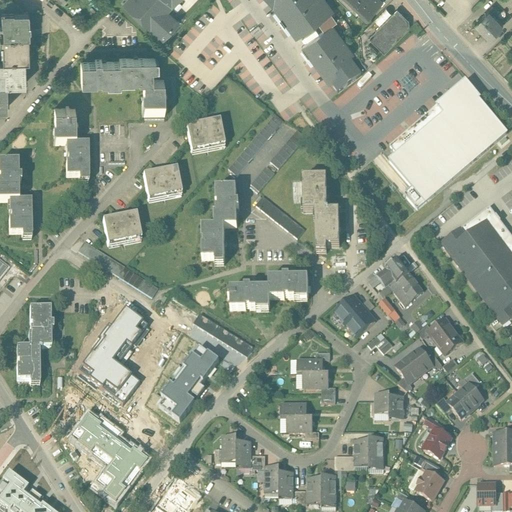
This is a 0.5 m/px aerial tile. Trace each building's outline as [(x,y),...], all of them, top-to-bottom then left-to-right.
[(167,11),(176,0),(124,0),(121,3),(162,40),(179,21),(167,11)] [(268,0),(297,39),(318,22),(331,13),(334,11),(326,0),(268,0)] [(344,0),(356,11),(359,7),(367,15),(381,0),(344,0)] [(493,7),(489,11),(489,10),(475,23),(490,38),(503,25),(493,15),(497,12),(493,7)] [(27,13),(2,13),(3,31),(2,32),(3,37),(27,36),(28,36),(27,13)] [(331,13),(318,22),(324,31),(333,24),(337,21),(331,13)] [(393,14),(393,18),(388,18),(385,22),(385,21),(369,38),(384,53),(409,28),(409,20),(402,21),(402,14),(393,14)] [(338,94),(361,77),(348,58),(354,53),(333,24),(324,31),(302,47),(338,94)] [(3,37),(0,36),(0,43),(2,43),(2,61),(24,60),(24,61),(28,60),(27,36),(3,37)] [(163,94),(163,80),(152,80),(151,68),(154,67),(157,67),(157,58),(154,58),(119,58),(119,61),(101,62),(101,59),(95,60),(95,62),(80,62),(81,82),(96,82),(96,80),(100,80),(100,82),(106,82),(106,84),(120,84),(120,82),(120,81),(134,80),(134,79),(139,78),(138,80),(143,80),(143,95),(145,95),(145,99),(143,100),(143,105),(141,105),(142,119),(144,119),(164,119),(164,100),(166,100),(166,94),(163,94)] [(2,61),(0,60),(0,84),(6,85),(25,84),(24,61),(24,60),(2,61)] [(417,212),(507,135),(471,93),(470,94),(467,90),(460,96),(459,94),(453,94),(436,108),(436,109),(418,124),(390,148),(397,157),(389,163),(414,192),(406,199),(417,212)] [(88,146),(75,146),(75,128),(77,128),(77,122),(75,122),(74,108),(68,108),(68,106),(65,106),(65,108),(54,108),(54,123),(56,123),(56,128),(54,128),(55,134),(53,134),(53,147),(55,147),(66,147),(66,160),(68,160),(68,165),(66,165),(66,179),(78,179),(79,182),(79,184),(88,184),(88,182),(88,146)] [(275,116),(228,171),(236,178),(283,124),(275,116)] [(219,123),(186,129),(191,154),(224,147),(219,123)] [(297,132),(270,164),(278,171),(306,139),(297,132)] [(18,179),(17,165),(0,164),(0,203),(8,204),(9,217),(11,217),(11,222),(9,222),(9,236),(21,236),(21,239),(22,239),(22,241),(31,241),(31,238),(31,203),(18,203),(18,185),(20,185),(20,179),(18,179)] [(266,168),(250,186),(259,194),(275,176),(266,168)] [(176,171),(143,178),(148,202),(181,196),(176,171)] [(327,213),(326,180),(302,180),(303,215),(317,214),(317,223),(315,223),(316,252),(327,251),(327,249),(339,249),(339,214),(328,214),(328,213),(327,213)] [(236,190),(215,191),(216,206),(218,206),(218,210),(216,210),(216,216),(214,216),(214,229),(204,230),(202,230),(202,243),(204,243),(204,248),(202,248),(202,262),(215,262),(215,265),(215,268),(224,267),(224,265),(224,230),(236,229),(236,211),(239,211),(238,205),(236,205),(236,190)] [(304,232),(263,199),(255,208),(297,241),(304,232)] [(511,308),(511,238),(489,209),(461,230),(441,245),(503,328),(511,320),(511,318),(507,312),(511,308)] [(136,216),(102,223),(107,248),(141,241),(136,216)] [(124,269),(84,243),(78,253),(118,278),(124,269)] [(398,262),(386,271),(395,283),(389,288),(392,292),(399,287),(397,285),(409,276),(398,262)] [(158,290),(124,269),(118,278),(152,300),(158,290)] [(386,271),(376,278),(370,283),(377,292),(383,287),(385,290),(389,288),(395,283),(386,271)] [(409,276),(397,285),(399,287),(392,292),(405,309),(423,294),(409,276)] [(283,278),(283,281),(269,281),(269,291),(251,291),(251,289),(244,289),(244,291),(230,292),(230,298),(228,298),(228,301),(230,301),(230,312),(246,312),(246,310),(250,310),(250,312),(256,311),(256,313),(269,313),(269,311),(269,301),(284,301),(284,299),(288,299),(289,301),(294,301),(294,303),(308,303),(308,301),(308,280),(289,281),(289,278),(283,278)] [(353,298),(334,315),(345,327),(364,311),(353,298)] [(388,317),(395,312),(385,300),(378,305),(388,317)] [(50,311),(29,311),(30,326),(31,326),(31,331),(30,331),(30,337),(28,337),(28,350),(18,350),(16,350),(16,364),(18,364),(18,369),(16,369),(17,382),(29,382),(29,385),(30,385),(30,388),(39,388),(39,385),(39,352),(41,352),(41,350),(50,350),(50,331),(52,331),(52,325),(50,325),(50,311)] [(375,324),(364,311),(345,327),(356,340),(375,324)] [(91,356),(77,374),(122,408),(139,385),(117,368),(147,328),(124,312),(111,330),(108,327),(97,342),(99,344),(90,355),(91,356)] [(414,332),(426,326),(422,319),(411,325),(414,332)] [(431,332),(428,335),(429,337),(436,346),(453,333),(445,322),(431,332)] [(427,327),(417,336),(422,342),(429,337),(428,335),(431,332),(427,327)] [(453,333),(436,346),(445,358),(462,345),(453,333)] [(376,339),(367,347),(371,351),(376,347),(380,343),(376,339)] [(380,343),(376,347),(380,352),(389,344),(385,340),(380,343)] [(389,344),(380,352),(383,356),(393,349),(389,344)] [(198,400),(205,391),(200,388),(219,364),(200,349),(161,399),(164,401),(159,408),(180,424),(195,405),(190,401),(193,397),(198,400)] [(428,362),(419,351),(407,360),(420,377),(432,369),(433,368),(428,362)] [(478,357),(481,364),(487,362),(484,355),(478,357)] [(442,368),(434,357),(428,362),(433,368),(432,369),(435,373),(442,368)] [(420,377),(407,360),(395,369),(404,380),(408,386),(409,386),(420,377)] [(453,361),(443,369),(448,376),(458,368),(453,361)] [(316,362),(300,362),(300,376),(296,376),(297,377),(305,377),(323,377),(323,376),(323,363),(323,362),(316,362)] [(480,385),(472,375),(464,382),(468,386),(469,386),(473,391),(480,385)] [(323,377),(305,377),(305,391),(321,391),(328,391),(328,390),(328,376),(323,376),(323,377)] [(408,386),(404,380),(397,385),(407,394),(412,390),(409,386),(408,386)] [(468,386),(458,395),(472,411),(483,402),(473,391),(469,386),(468,386)] [(472,411),(458,395),(447,404),(447,405),(451,410),(461,421),(472,411)] [(389,396),(375,396),(374,413),(388,413),(388,422),(389,422),(389,419),(403,419),(403,399),(389,399),(389,396)] [(447,404),(443,400),(436,406),(444,416),(451,410),(447,405),(447,404)] [(307,406),(283,406),(283,420),(280,420),(280,421),(289,421),(289,420),(306,420),(307,420),(307,406)] [(87,419),(72,439),(78,444),(77,446),(108,470),(97,485),(106,492),(102,497),(115,507),(147,464),(116,441),(119,437),(100,422),(96,426),(87,419)] [(307,420),(306,420),(289,420),(289,421),(289,435),(305,435),(312,435),(312,434),(312,420),(307,420)] [(444,429),(428,420),(425,427),(434,432),(441,435),(444,429)] [(441,435),(434,432),(423,451),(439,461),(443,454),(444,454),(448,448),(447,447),(450,441),(441,435)] [(511,435),(509,435),(494,435),(494,451),(511,451),(511,435)] [(236,439),(222,438),(222,452),(221,462),(223,462),(236,462),(236,444),(236,439)] [(383,440),(368,440),(368,442),(368,443),(368,466),(368,472),(369,472),(369,469),(383,469),(383,440)] [(368,442),(354,443),(354,459),(354,466),(355,466),(368,466),(368,443),(368,442)] [(236,444),(236,462),(236,470),(237,470),(237,467),(250,467),(251,467),(251,458),(251,444),(236,444)] [(511,451),(494,451),(495,467),(509,467),(511,467),(511,451)] [(426,463),(417,458),(414,464),(422,469),(426,463)] [(439,471),(426,463),(422,469),(421,472),(426,475),(426,474),(434,479),(439,471)] [(265,469),(264,469),(264,472),(264,492),(278,492),(279,492),(279,475),(279,469),(278,469),(265,469)] [(434,479),(426,474),(426,475),(422,481),(421,480),(417,487),(419,488),(415,493),(432,503),(443,484),(434,479)] [(0,506),(7,511),(47,511),(38,504),(41,500),(32,493),(28,497),(24,494),(28,490),(8,475),(0,485),(0,506)] [(293,475),(279,475),(279,492),(278,492),(278,501),(279,501),(279,498),(292,498),(293,498),(293,493),(293,475)] [(336,478),(321,478),(321,480),(321,503),(321,509),(322,509),(322,506),(336,507),(336,478)] [(321,480),(307,480),(306,493),(306,503),(307,503),(321,503),(321,480)] [(170,491),(160,505),(168,511),(178,497),(184,501),(189,493),(173,483),(173,484),(169,490),(170,491)] [(496,487),(477,487),(478,507),(492,507),(496,507),(496,495),(496,487)] [(415,503),(399,494),(396,500),(405,505),(405,504),(412,508),(415,503)] [(502,511),(503,495),(496,495),(496,507),(492,507),(491,511),(502,511)] [(509,495),(503,495),(502,511),(509,511),(509,509),(511,508),(511,496),(509,497),(509,495)]
